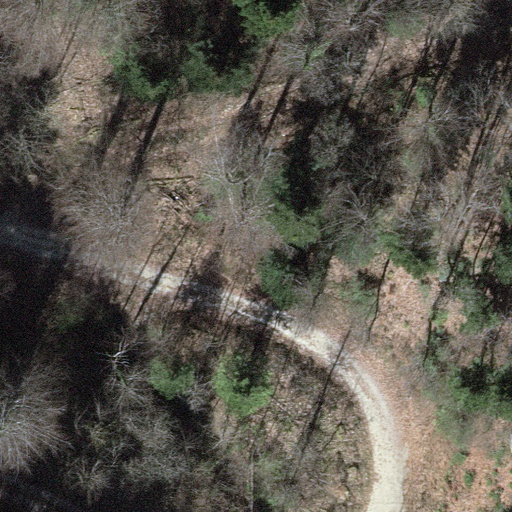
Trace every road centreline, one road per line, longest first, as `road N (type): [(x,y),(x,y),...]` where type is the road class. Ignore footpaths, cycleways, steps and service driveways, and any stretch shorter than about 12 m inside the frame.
road 1 (track): [(1,240),(190,135),(511,15)]
road 2 (track): [(0,240),(266,309),(325,334),(362,364),(387,408),(396,458),(387,511)]
